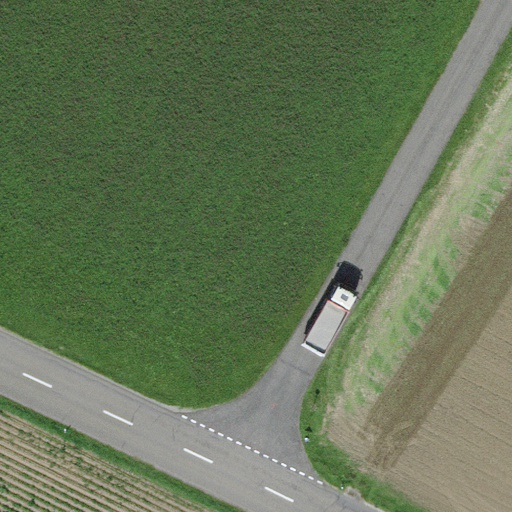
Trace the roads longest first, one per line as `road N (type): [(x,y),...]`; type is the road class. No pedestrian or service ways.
road 1 (residential): [(238,477),(503,0)]
road 2 (tertiary): [(238,477),(0,365)]
